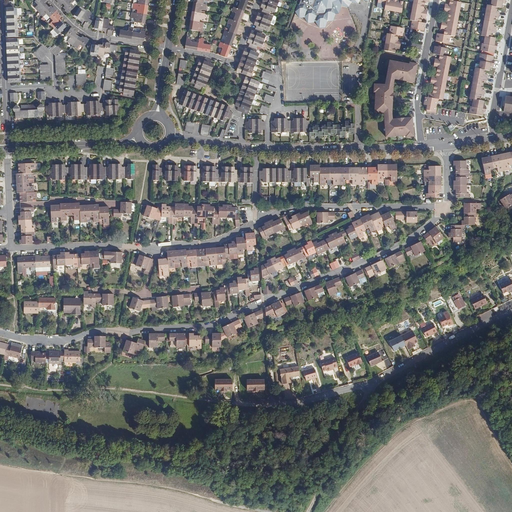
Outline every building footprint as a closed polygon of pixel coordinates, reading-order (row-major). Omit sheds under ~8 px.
[(36,0),(35,2),(38,5),(35,8),(39,13),(46,6),(43,4),(46,1),(44,0),(36,0)] [(68,14),(70,12),(75,8),(72,4),(75,1),(73,0),(66,0),(64,3),(66,5),(63,8),(65,10),(65,11),(68,14)] [(248,0),(237,0),(240,1),(238,8),(245,11),(247,5),(248,0)] [(358,3),(360,0),(364,0),(365,0),(368,1),(368,0),(301,0),(300,4),(298,5),(296,11),(299,17),(305,16),(308,22),(314,22),(314,20),(316,21),(319,27),(325,27),(327,21),(333,20),(335,14),(335,13),(337,11),(337,10),(339,8),(339,7),(341,5),(348,6),(351,2),(358,3)] [(378,0),(378,2),(385,4),(384,9),(401,13),(404,2),(398,1),(398,0),(378,0)] [(413,0),(410,20),(412,21),(411,28),(423,31),(425,23),(421,22),(422,17),(424,18),(426,18),(427,10),(426,10),(426,11),(423,10),(425,0),(428,0),(428,1),(429,1),(429,0),(413,0)] [(456,0),(448,0),(450,0),(449,5),(447,5),(447,4),(445,4),(444,12),(445,12),(448,12),(446,23),(443,22),(442,21),(440,29),(442,29),(444,29),(443,34),(437,33),(436,41),(448,43),(450,36),(455,37),(461,2),(456,1),(456,0)] [(275,12),(277,6),(263,1),(262,5),(261,7),(263,8),(262,11),(270,13),(271,11),(275,12)] [(203,4),(194,2),(192,11),(201,13),(202,9),(206,10),(207,4),(203,4)] [(133,8),(132,13),(146,15),(148,6),(133,4),(133,8)] [(487,5),(486,12),(499,15),(500,12),(497,11),(498,7),(491,5),(487,5)] [(46,6),(39,13),(43,17),(47,14),(50,18),(57,11),(54,8),(53,8),(51,6),(48,9),(46,6)] [(78,18),(80,20),(86,11),(81,7),(75,16),(78,18)] [(245,11),(238,8),(234,7),(232,11),(236,13),(233,20),(240,22),(243,15),(245,11)] [(57,11),(50,18),(53,21),(50,24),(54,28),(61,22),(59,20),(61,17),(59,15),(59,14),(57,11)] [(87,30),(90,25),(92,22),(88,19),(92,14),(87,11),(86,11),(80,20),(80,21),(82,23),(81,25),(84,26),(84,28),(87,30)] [(201,13),(192,11),(191,20),(200,22),(200,18),(205,19),(205,13),(201,13)] [(277,16),(270,13),(262,11),(261,14),(259,13),(258,15),(256,19),(270,24),(274,25),(277,16)] [(486,12),(485,20),(495,22),(496,18),(499,18),(499,15),(486,12)] [(146,15),(132,13),(131,18),(132,18),(136,19),(135,23),(145,24),(146,15)] [(95,29),(102,30),(104,19),(96,18),(95,29)] [(240,22),(233,20),(229,18),(228,23),(232,24),(230,29),(226,28),(225,30),(236,34),(238,29),(240,22)] [(113,30),(113,27),(109,26),(110,20),(104,19),(102,30),(102,32),(105,32),(105,34),(107,35),(108,36),(112,36),(113,30)] [(268,30),(270,24),(256,19),(255,22),(254,24),(257,25),(256,28),(263,31),(264,28),(268,30)] [(200,22),(191,20),(189,30),(198,31),(199,27),(203,28),(204,22),(200,22)] [(485,20),(483,28),(496,30),(497,27),(494,26),(495,22),(485,20)] [(61,22),(54,28),(50,32),(56,37),(66,27),(63,25),(61,22)] [(403,28),(391,26),(389,34),(387,33),(384,50),(395,52),(396,47),(398,48),(400,49),(401,41),(400,40),(399,41),(397,40),(398,35),(402,36),(403,28)] [(120,30),(119,37),(131,40),(133,32),(134,28),(131,28),(129,27),(128,32),(120,30)] [(71,28),(70,30),(64,39),(73,45),(78,38),(75,36),(77,33),(75,32),(74,30),(71,28)] [(262,34),(263,31),(256,28),(254,31),(252,30),(251,33),(250,36),(264,41),(266,36),(262,34)] [(496,30),(483,28),(482,35),(485,36),(492,37),(493,33),(496,34),(496,30)] [(133,32),(131,40),(144,42),(146,30),(141,29),(140,34),(133,32)] [(236,34),(225,30),(223,35),(227,36),(225,43),(231,46),(233,41),(236,34)] [(192,37),(187,36),(185,48),(193,49),(198,50),(199,43),(191,41),(192,37)] [(262,47),(264,41),(250,36),(249,39),(247,42),(250,43),(249,46),(256,49),(257,46),(262,47)] [(492,37),(485,36),(484,44),(497,46),(498,43),(495,42),(496,38),(492,37)] [(84,48),(89,40),(86,38),(85,38),(82,37),(81,40),(78,38),(73,45),(78,49),(80,45),(84,48)] [(199,43),(198,50),(204,51),(210,52),(211,45),(203,43),(204,39),(200,38),(199,43)] [(231,46),(225,43),(221,42),(219,46),(223,47),(221,53),(220,55),(227,57),(229,51),(231,46)] [(111,44),(107,43),(106,44),(103,44),(102,47),(99,46),(97,57),(103,58),(105,52),(109,53),(110,45),(111,44)] [(497,46),(484,44),(482,43),(481,50),(495,53),(496,49),(497,49),(497,46)] [(56,44),(51,50),(53,52),(59,47),(56,44)] [(97,57),(99,46),(93,45),(90,56),(97,57)] [(48,52),(42,46),(40,49),(45,55),(48,52)] [(255,52),(256,49),(249,46),(248,49),(245,48),(244,50),(243,54),(257,59),(259,53),(255,52)] [(448,48),(435,46),(433,54),(440,55),(439,60),(436,60),(436,59),(435,59),(433,67),(435,67),(437,67),(435,77),(433,77),(433,76),(432,76),(430,84),(432,84),(434,84),(432,94),(430,94),(430,93),(429,93),(428,97),(425,97),(424,104),(427,105),(426,112),(435,113),(437,107),(438,99),(443,100),(451,57),(446,56),(448,48)] [(59,47),(53,52),(56,55),(62,50),(59,47)] [(126,50),(125,56),(140,58),(140,54),(139,54),(139,52),(138,52),(139,49),(131,47),(130,51),(126,50)] [(42,57),(45,55),(40,49),(37,51),(42,57)] [(37,51),(34,54),(39,59),(39,60),(42,57),(37,51)] [(255,65),(257,59),(243,54),(242,56),(241,59),(255,65)] [(479,60),(481,61),(494,63),(495,60),(493,60),(494,56),(480,54),(479,60)] [(125,56),(124,62),(137,64),(137,62),(139,63),(140,58),(125,56)] [(200,59),(198,65),(212,70),(213,68),(214,66),(212,65),(213,64),(211,63),(212,60),(206,58),(204,61),(200,59)] [(253,70),(255,65),(241,59),(240,62),(239,65),(253,70)] [(390,60),(386,77),(394,79),(398,80),(397,83),(400,83),(401,80),(407,81),(414,83),(417,64),(410,63),(409,64),(390,60)] [(481,61),(479,69),(486,70),(490,70),(491,66),(493,66),(494,63),(481,61)] [(124,62),(123,68),(138,70),(139,66),(137,66),(137,64),(124,62)] [(198,65),(196,71),(210,76),(211,73),(212,70),(198,65)] [(251,76),(253,70),(239,65),(238,67),(237,71),(251,76)] [(123,68),(122,74),(135,76),(136,74),(137,74),(138,70),(123,68)] [(476,68),(474,75),(488,78),(488,75),(485,74),(486,70),(479,69),(476,68)] [(210,76),(196,71),(194,76),(208,81),(209,79),(210,76)] [(122,74),(121,80),(136,82),(137,78),(135,77),(135,76),(122,74)] [(488,78),(474,75),(473,83),(483,85),(484,80),(487,81),(488,78)] [(208,81),(194,76),(191,82),(196,84),(195,87),(201,89),(202,86),(203,87),(204,85),(206,86),(207,84),(208,81)] [(244,82),(258,88),(260,82),(246,77),(245,80),(244,82)] [(136,82),(121,80),(120,86),(133,88),(134,86),(135,87),(136,82)] [(242,88),(256,93),(258,88),(244,82),(242,86),(242,88)] [(483,85),(473,83),(471,90),(485,93),(485,90),(482,89),(483,85)] [(385,85),(374,84),(374,92),(375,92),(374,112),(384,112),(392,113),(392,101),(395,101),(396,100),(396,98),(392,98),(393,92),(393,85),(385,85)] [(133,88),(120,86),(119,92),(123,93),(123,96),(130,97),(130,94),(134,95),(135,90),(133,90),(133,88)] [(239,94),(254,99),(256,93),(242,88),(240,91),(239,94)] [(184,93),(181,92),(178,99),(181,100),(180,104),(185,106),(191,92),(185,90),(184,93)] [(485,93),(471,90),(470,98),(474,99),(480,100),(481,96),(484,96),(485,93)] [(191,92),(185,106),(191,108),(192,107),(197,94),(194,93),(191,92)] [(192,107),(191,108),(197,110),(202,96),(200,96),(197,94),(192,107)] [(237,99),(252,105),(254,99),(239,94),(238,96),(237,99)] [(202,96),(197,110),(203,112),(208,99),(206,98),(202,96)] [(208,99),(203,112),(208,115),(214,101),(212,100),(208,99)] [(238,110),(244,112),(245,109),(249,111),(252,105),(237,99),(236,104),(237,105),(237,106),(239,107),(238,110)] [(480,100),(474,99),(472,107),(486,109),(487,106),(484,105),(484,101),(480,100)] [(106,103),(103,103),(103,112),(106,112),(106,116),(113,116),(112,100),(108,101),(107,102),(106,102),(106,103)] [(116,100),(112,100),(113,116),(119,115),(119,111),(122,111),(122,104),(119,104),(118,102),(117,102),(116,100)] [(94,115),(93,101),(91,101),(89,101),(89,104),(87,104),(84,104),(84,112),(87,112),(87,116),(94,115)] [(98,103),(98,101),(96,101),(93,101),(94,115),(94,118),(100,118),(100,112),(103,112),(103,103),(99,104),(99,103),(98,103)] [(214,101),(208,115),(214,117),(219,103),(216,102),(214,101)] [(65,105),(66,113),(69,113),(69,116),(75,116),(75,102),(72,102),(70,102),(70,104),(68,104),(68,105),(65,105)] [(75,102),(75,116),(81,116),(81,112),(84,112),(84,104),(81,104),(79,104),(79,102),(77,102),(75,102)] [(46,106),(46,114),(50,114),(50,117),(56,117),(56,103),(54,103),(51,103),(51,105),(49,105),(49,106),(46,106)] [(56,103),(56,117),(62,117),(62,114),(66,113),(65,105),(62,105),(60,105),(60,103),(58,103),(56,103)] [(214,117),(220,119),(225,105),(222,104),(219,103),(214,117)] [(29,106),(29,118),(43,117),(43,111),(44,110),(45,108),(44,107),(44,105),(42,104),(41,104),(39,105),(38,106),(37,108),(36,108),(36,105),(29,106)] [(15,118),(29,118),(29,106),(21,106),(21,109),(20,109),(19,106),(18,105),(16,105),(14,106),(13,109),(13,111),(15,113),(15,118)] [(225,105),(220,119),(226,121),(227,117),(230,118),(233,112),(229,111),(230,109),(229,108),(229,107),(227,106),(225,105)] [(486,109),(472,107),(471,106),(470,113),(483,115),(484,112),(485,112),(486,109)] [(392,119),(384,120),(386,137),(406,135),(406,137),(414,136),(412,118),(405,118),(399,119),(399,115),(396,116),(396,119),(392,119)] [(281,118),(281,132),(288,132),(288,128),(289,128),(291,128),(291,120),(287,120),(287,117),(284,118),(281,118)] [(272,132),(281,132),(281,118),(280,118),(277,118),(277,120),(275,120),(275,121),(272,121),(272,132)] [(294,132),(300,132),(300,118),(294,118),(294,120),(291,120),(291,128),(291,131),(291,134),(294,134),(294,132)] [(300,118),(300,132),(306,132),(307,128),(310,128),(310,127),(309,120),(307,120),(305,120),(305,118),(300,118)] [(246,122),(246,130),(249,130),(249,133),(256,133),(256,119),(251,119),(251,121),(249,121),(249,122),(246,122)] [(256,119),(256,133),(262,133),(262,130),(265,129),(265,122),(262,121),(260,121),(260,119),(256,119)] [(346,122),(346,127),(346,132),(349,132),(355,132),(355,123),(351,124),(348,124),(348,122),(346,122)] [(328,126),(328,133),(331,133),(337,133),(337,126),(337,125),(333,125),(330,125),(330,124),(328,124),(328,126)] [(310,136),(316,136),(319,136),(319,127),(319,126),(317,126),(317,127),(313,127),(310,127),(310,128),(310,136)] [(319,127),(319,136),(324,136),(328,136),(328,133),(328,126),(326,126),(326,127),(322,127),(319,127)] [(337,133),(337,135),(340,135),(346,135),(346,132),(346,127),(342,127),(339,127),(339,126),(337,126),(337,133)] [(508,165),(511,164),(511,163),(510,152),(500,155),(504,171),(510,170),(508,165)] [(500,155),(491,157),(493,169),(497,168),(498,172),(503,171),(504,171),(500,155)] [(481,159),(484,173),(485,175),(491,174),(490,169),(493,169),(491,157),(481,159)] [(466,161),(453,161),(453,166),(455,166),(455,169),(455,173),(469,173),(468,169),(466,169),(466,161)] [(18,170),(18,174),(31,173),(31,169),(35,169),(35,163),(18,164),(18,170)] [(109,180),(115,180),(115,164),(111,164),(111,166),(109,166),(109,167),(106,167),(106,175),(109,175),(109,180)] [(122,178),(125,179),(125,167),(121,167),(121,166),(120,166),(120,164),(115,164),(115,180),(121,180),(122,178)] [(128,180),(134,179),(134,164),(129,164),(129,166),(128,166),(128,167),(125,167),(125,179),(128,178),(128,180)] [(52,168),(49,168),(49,176),(52,176),(52,180),(59,180),(58,165),(54,165),(54,167),(52,167),(52,168)] [(63,165),(58,165),(59,180),(65,180),(65,175),(68,175),(68,168),(65,167),(63,166),(63,165)] [(71,168),(68,168),(68,175),(71,175),(71,180),(78,180),(78,165),(73,165),(73,166),(71,166),(71,168)] [(82,165),(78,165),(78,180),(84,180),(84,175),(87,175),(87,167),(84,167),(84,166),(82,166),(82,165)] [(90,167),(87,167),(87,175),(90,175),(90,180),(97,180),(96,165),(92,165),(92,166),(90,166),(90,167)] [(101,165),(96,165),(97,180),(102,180),(103,175),(106,175),(106,167),(103,167),(103,166),(101,166),(101,165)] [(159,176),(162,176),(163,168),(159,168),(159,167),(157,167),(157,165),(153,165),(153,180),(159,180),(159,176)] [(165,180),(172,181),(172,166),(167,165),(167,167),(165,167),(165,168),(163,168),(162,176),(165,176),(165,180)] [(314,182),(320,182),(319,168),(319,165),(316,165),(310,165),(310,178),(314,178),(314,182)] [(383,177),(387,177),(387,165),(386,165),(377,165),(377,168),(377,182),(383,182),(383,177)] [(391,182),(397,182),(397,176),(397,167),(396,165),(392,165),(387,165),(387,177),(391,177),(391,182)] [(178,177),(181,177),(181,169),(178,169),(178,168),(176,167),(176,166),(172,166),(172,181),(177,181),(178,177)] [(190,181),(191,166),(186,166),(186,168),(184,168),(184,169),(181,169),(181,177),(184,177),(184,181),(190,181)] [(200,177),(200,169),(197,169),(197,168),(195,168),(195,166),(191,166),(190,181),(196,181),(197,177),(200,177)] [(424,170),(424,176),(441,176),(440,166),(428,166),(428,170),(425,170),(424,170)] [(209,182),(210,167),(205,167),(205,168),(203,168),(203,169),(200,169),(200,177),(203,177),(203,182),(209,182)] [(219,178),(219,170),(215,170),(215,169),(214,169),(214,167),(210,167),(209,182),(215,182),(215,178),(219,178)] [(228,182),(229,167),(224,167),(224,169),(222,169),(222,170),(219,170),(219,178),(221,178),(221,182),(228,182)] [(238,183),(238,170),(234,170),(234,169),(232,169),(233,167),(229,167),(228,182),(238,183)] [(247,183),(247,168),(242,168),(242,169),(241,169),(241,170),(238,170),(238,183),(247,183)] [(325,180),(329,180),(329,168),(319,168),(320,182),(320,185),(326,185),(325,180)] [(333,185),(339,185),(339,168),(329,168),(329,180),(333,180),(333,185)] [(345,180),(349,180),(348,168),(339,168),(339,185),(345,185),(345,180)] [(352,185),(358,185),(358,168),(348,168),(349,180),(352,180),(352,185)] [(364,180),(368,180),(368,168),(358,168),(358,185),(364,185),(364,180)] [(377,185),(377,182),(377,168),(368,168),(368,180),(372,180),(372,185),(377,185)] [(269,183),(269,169),(265,169),(264,171),(263,171),(260,171),(260,179),(263,179),(263,183),(269,183)] [(291,179),(291,171),(288,171),(286,171),(286,169),(281,169),(282,183),(288,183),(288,179),(291,179)] [(291,183),(300,183),(300,169),(296,169),(296,170),(294,170),(294,171),(291,171),(291,179),(291,183)] [(306,186),(310,187),(310,179),(306,178),(306,170),(305,171),(305,169),(300,169),(300,183),(306,183),(306,186)] [(18,174),(16,174),(16,177),(16,183),(29,183),(33,183),(33,173),(31,173),(18,174)] [(453,185),(466,185),(466,177),(468,177),(469,173),(455,173),(455,177),(455,181),(453,181),(453,185)] [(425,182),(425,186),(428,186),(441,185),(441,176),(424,176),(424,182),(425,182)] [(29,183),(16,183),(17,187),(17,193),(20,193),(34,192),(33,187),(29,187),(29,183)] [(441,185),(428,186),(428,194),(426,194),(426,198),(431,198),(439,198),(438,192),(438,190),(441,190),(441,185)] [(456,193),(456,198),(464,197),(469,197),(469,194),(466,194),(466,185),(453,185),(453,190),(456,190),(456,191),(456,193)] [(20,193),(20,199),(20,202),(32,202),(32,198),(37,198),(36,192),(34,192),(20,193)] [(509,195),(500,200),(505,209),(511,205),(511,193),(510,195),(509,195)] [(134,212),(135,204),(132,204),(131,203),(121,202),(120,210),(116,210),(114,210),(113,217),(120,217),(120,214),(131,214),(131,212),(134,212)] [(75,203),(70,204),(70,216),(74,216),(74,220),(80,220),(80,206),(79,203),(75,203)] [(60,204),(60,205),(61,217),(61,221),(67,221),(67,216),(70,216),(70,204),(65,204),(60,204)] [(160,221),(161,217),(162,204),(159,204),(157,209),(153,208),(147,205),(147,206),(143,216),(154,220),(154,219),(160,221)] [(168,224),(172,224),(172,207),(166,207),(166,205),(162,204),(161,217),(168,217),(168,224)] [(176,217),(183,218),(183,217),(184,204),(175,204),(175,207),(172,207),(172,224),(176,224),(176,217)] [(191,224),(194,224),(194,206),(188,206),(188,204),(187,204),(184,204),(183,217),(191,217),(191,224)] [(464,213),(476,213),(476,210),(481,209),(481,204),(464,204),(464,213)] [(51,206),(50,207),(51,219),(51,223),(57,222),(57,217),(61,217),(60,205),(55,205),(51,206)] [(80,223),(90,222),(90,217),(89,205),(85,205),(80,206),(80,220),(80,223)] [(100,222),(99,207),(99,205),(94,205),(89,205),(90,217),(93,217),(94,222),(100,222)] [(198,217),(205,218),(206,205),(201,205),(201,207),(194,206),(194,224),(198,224),(198,217)] [(212,224),(216,224),(216,207),(210,207),(210,205),(206,205),(205,218),(212,218),(212,224)] [(220,218),(227,218),(227,205),(222,205),(222,207),(216,207),(216,224),(219,224),(220,218)] [(236,227),(240,226),(238,210),(235,211),(235,208),(232,208),(232,206),(227,205),(227,218),(235,218),(236,227)] [(109,224),(108,210),(108,207),(104,207),(99,207),(100,222),(100,224),(109,224)] [(35,208),(22,209),(22,213),(22,217),(20,217),(20,221),(33,221),(33,212),(35,212),(35,208)] [(295,215),(301,227),(308,223),(309,225),(313,224),(308,213),(307,212),(304,213),(300,215),(299,213),(295,215)] [(326,213),(317,213),(317,223),(328,223),(328,220),(335,220),(335,212),(326,213)] [(383,223),(380,216),(378,212),(374,214),(370,216),(376,230),(377,232),(382,229),(380,225),(383,223)] [(396,228),(389,212),(385,214),(380,216),(383,223),(385,227),(389,226),(391,230),(396,228)] [(417,223),(416,212),(409,212),(396,212),(396,219),(406,219),(406,223),(417,223)] [(477,218),(477,213),(476,213),(464,213),(464,221),(462,221),(462,226),(464,226),(475,226),(475,218),(477,218)] [(293,230),(301,227),(295,215),(291,217),(292,218),(289,220),(287,216),(283,217),(289,229),(292,228),(293,230)] [(376,230),(370,216),(369,215),(366,216),(360,218),(360,219),(365,230),(369,228),(370,232),(376,230)] [(268,222),(274,233),(281,230),(282,232),(286,230),(280,219),(273,222),(272,220),(268,222)] [(362,232),(366,230),(365,230),(360,219),(352,223),(352,225),(358,237),(359,239),(364,236),(362,232)] [(33,221),(20,221),(21,226),(23,226),(23,228),(23,233),(36,233),(36,229),(34,229),(33,221)] [(262,227),(258,229),(263,241),(267,239),(267,237),(274,233),(268,222),(264,224),(265,226),(262,227)] [(351,240),(358,237),(352,225),(349,227),(349,228),(343,231),(345,236),(348,234),(351,240)] [(464,230),(464,226),(462,226),(451,226),(451,233),(449,233),(449,238),(453,238),(453,242),(461,242),(461,230),(464,230)] [(444,238),(435,227),(431,231),(423,237),(430,245),(435,241),(437,243),(443,238),(444,238)] [(345,236),(343,231),(337,234),(336,232),(332,234),(338,246),(345,242),(343,237),(345,236)] [(36,233),(23,233),(23,238),(23,241),(21,241),(21,246),(35,245),(34,237),(36,237),(36,233)] [(255,233),(245,234),(246,237),(247,250),(247,251),(253,250),(252,246),(256,245),(255,233)] [(338,246),(332,234),(328,236),(329,238),(323,241),(327,249),(329,248),(330,249),(338,246)] [(242,237),(236,238),(236,242),(238,254),(238,255),(243,255),(243,250),(247,250),(246,237),(242,237)] [(302,247),(304,251),(306,257),(316,252),(312,243),(311,241),(308,242),(307,243),(308,244),(302,247)] [(312,243),(316,252),(318,255),(325,252),(324,250),(327,249),(323,241),(317,243),(316,242),(312,243)] [(232,244),(224,245),(225,246),(225,247),(226,258),(229,257),(229,255),(238,254),(236,242),(232,242),(232,244)] [(425,251),(421,242),(409,247),(404,249),(407,257),(413,254),(415,256),(425,251)] [(226,258),(225,247),(215,248),(217,265),(226,264),(226,258)] [(291,250),(296,262),(304,258),(301,253),(304,251),(302,247),(296,250),(295,248),(291,250)] [(217,265),(215,248),(205,249),(207,266),(217,265)] [(207,266),(205,249),(196,250),(197,267),(207,266)] [(186,251),(186,250),(182,250),(176,251),(178,263),(178,268),(188,267),(186,251)] [(188,268),(197,267),(196,250),(186,251),(188,267),(188,268)] [(282,256),(286,265),(288,264),(289,265),(296,262),(291,250),(289,251),(287,252),(288,253),(282,256)] [(90,264),(90,269),(99,268),(99,252),(99,251),(94,251),(89,252),(90,264)] [(178,263),(176,251),(171,251),(167,251),(168,259),(168,269),(174,268),(174,263),(178,263)] [(393,255),(385,259),(389,268),(399,263),(398,261),(404,258),(401,253),(401,251),(393,255)] [(82,265),(90,264),(89,252),(85,252),(84,254),(77,254),(78,267),(82,267),(82,265)] [(121,264),(122,253),(115,252),(101,252),(102,259),(111,260),(111,263),(121,264)] [(60,255),(53,255),(53,268),(57,268),(57,266),(65,266),(65,253),(60,253),(60,255)] [(69,253),(65,253),(65,266),(73,265),(74,268),(78,267),(77,254),(69,255),(69,253)] [(149,272),(153,260),(146,257),(139,255),(138,259),(133,257),(131,263),(131,264),(136,265),(136,266),(146,269),(146,271),(149,272)] [(35,256),(35,257),(36,267),(50,267),(50,256),(40,257),(40,256),(35,256)] [(271,259),(276,271),(284,267),(283,266),(286,265),(282,256),(276,259),(275,257),(271,259)] [(22,258),(17,259),(18,270),(18,273),(22,273),(22,268),(36,267),(35,257),(21,257),(22,258)] [(168,269),(168,259),(163,259),(158,260),(158,261),(159,276),(169,276),(168,269)] [(262,277),(263,280),(270,276),(269,274),(276,271),(271,259),(267,261),(268,263),(261,266),(262,277)] [(386,270),(381,261),(372,265),(365,268),(366,269),(369,275),(375,272),(376,274),(386,270)] [(254,271),(248,271),(247,272),(248,276),(250,276),(251,279),(251,282),(259,281),(258,268),(254,268),(254,271)] [(352,275),(345,278),(350,287),(360,283),(361,284),(367,282),(361,271),(352,275)] [(241,278),(237,278),(237,281),(238,290),(245,290),(246,293),(249,292),(248,279),(241,280),(241,278)] [(332,281),(325,284),(330,296),(338,293),(335,287),(342,284),(339,278),(332,281)] [(503,293),(508,291),(511,290),(511,291),(511,290),(511,282),(511,279),(499,285),(503,293)] [(228,301),(232,301),(232,299),(231,294),(239,294),(238,290),(237,281),(233,281),(233,284),(227,284),(227,288),(228,293),(228,301)] [(312,289),(304,292),(308,301),(325,295),(321,286),(312,289)] [(224,288),(220,288),(218,289),(218,291),(214,291),(214,292),(215,308),(219,308),(218,301),(225,300),(225,293),(224,288)] [(88,292),(84,292),(84,305),(92,305),(92,307),(96,307),(96,302),(96,294),(93,294),(88,294),(88,292)] [(211,306),(210,292),(200,293),(194,294),(195,301),(202,301),(202,307),(211,306)] [(291,297),(284,299),(286,306),(293,304),(294,306),(304,302),(301,293),(291,297)] [(475,309),(479,307),(478,306),(486,302),(483,293),(470,299),(475,309)] [(114,294),(96,294),(96,302),(103,302),(103,305),(114,306),(114,295),(114,294)] [(190,302),(190,294),(182,295),(180,295),(172,296),(173,307),(184,306),(184,302),(190,302)] [(459,295),(447,302),(452,313),(464,306),(459,295)] [(167,297),(167,296),(162,297),(156,297),(157,300),(150,300),(151,308),(157,307),(157,309),(168,308),(168,302),(167,297)] [(141,309),(151,308),(150,300),(143,301),(139,299),(133,297),(129,308),(140,312),(141,309)] [(55,299),(38,299),(38,302),(38,307),(47,308),(47,310),(49,310),(49,314),(55,314),(55,299)] [(71,315),(80,315),(80,300),(70,300),(70,299),(64,299),(63,313),(71,313),(71,315)] [(281,304),(279,301),(273,305),(266,308),(267,316),(270,314),(272,317),(274,318),(287,311),(283,303),(281,304)] [(38,307),(38,302),(31,302),(31,304),(24,304),(24,313),(38,313),(38,307)] [(256,321),(263,318),(262,310),(251,315),(244,318),(248,328),(258,324),(256,321)] [(453,324),(447,312),(443,313),(444,316),(443,318),(440,318),(439,320),(442,327),(448,324),(449,326),(453,324)] [(242,327),(239,320),(229,324),(222,328),(225,332),(221,334),(221,340),(227,337),(227,338),(237,333),(236,330),(242,327)] [(433,323),(422,328),(426,337),(437,332),(433,323)] [(412,330),(401,336),(406,346),(408,350),(413,347),(412,345),(414,344),(418,342),(412,330)] [(164,341),(164,334),(158,334),(149,334),(149,348),(158,348),(158,341),(164,341)] [(187,345),(187,334),(176,334),(167,334),(167,341),(177,341),(177,347),(185,347),(185,345),(187,345)] [(201,348),(201,339),(201,336),(195,336),(194,336),(194,334),(187,334),(187,345),(190,345),(190,346),(197,346),(197,348),(201,348)] [(212,347),(221,347),(221,340),(221,334),(212,334),(212,336),(207,336),(205,336),(205,339),(205,343),(212,343),(212,347)] [(85,347),(85,354),(89,354),(89,347),(94,347),(94,348),(105,348),(105,353),(111,353),(111,342),(106,342),(106,336),(102,336),(94,336),(94,339),(87,339),(87,347),(85,347)] [(406,346),(401,336),(390,341),(394,351),(406,346)] [(127,340),(123,351),(133,355),(135,350),(141,352),(145,341),(139,339),(137,344),(131,342),(127,340)] [(0,353),(6,355),(9,345),(5,344),(1,343),(0,342),(0,353)] [(20,358),(22,352),(23,348),(18,347),(12,345),(12,346),(9,345),(6,355),(6,356),(10,357),(10,356),(20,358)] [(64,360),(64,362),(80,362),(80,352),(74,352),(69,352),(69,350),(65,350),(65,353),(64,360)] [(36,363),(46,363),(46,354),(46,353),(40,353),(36,353),(36,352),(34,351),(32,351),(31,360),(36,360),(36,363)] [(378,352),(367,357),(371,366),(382,361),(378,352)] [(60,360),(64,360),(65,353),(54,353),(49,353),(49,354),(46,354),(46,363),(49,363),(60,364),(60,360)] [(358,353),(346,358),(350,367),(356,364),(357,365),(362,363),(362,361),(358,353)] [(334,357),(320,362),(323,371),(326,370),(327,371),(331,370),(331,368),(334,368),(337,367),(334,357)] [(300,376),(298,366),(279,369),(282,384),(291,383),(291,379),(291,377),(300,376)] [(314,368),(303,371),(306,380),(317,378),(314,368)] [(226,390),(232,390),(232,380),(215,380),(215,390),(221,390),(221,391),(226,391),(226,390)] [(247,380),(247,390),(253,390),(253,391),(258,391),(258,390),(264,390),(264,380),(247,380)] [(310,382),(312,392),(320,390),(318,380),(310,382)]
